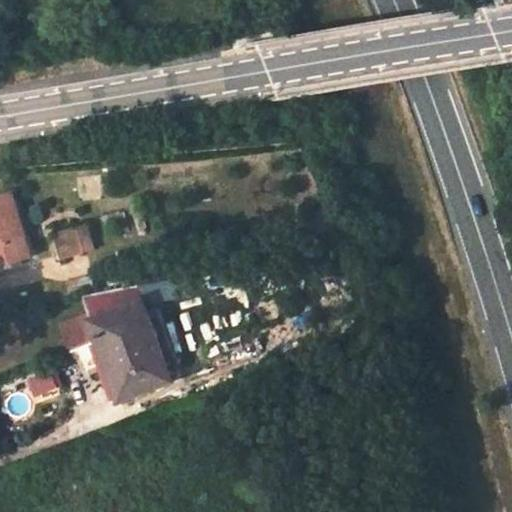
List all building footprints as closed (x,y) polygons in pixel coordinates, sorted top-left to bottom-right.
[(23,13),(0,21),(0,45),(5,56),(0,58),(0,79),(42,62),(39,54),(23,13)] [(8,189),(0,191),(0,262),(28,253),(8,189)] [(86,225),(51,232),(56,259),(91,252),(86,225)] [(91,320),(140,303),(134,286),(82,296),(87,310),(91,320)] [(107,361),(120,399),(167,383),(140,303),(91,320),(99,340),(73,351),(75,358),(83,355),(88,369),(107,361)] [(60,320),(59,320),(73,351),(99,340),(91,320),(87,310),(60,320)]
